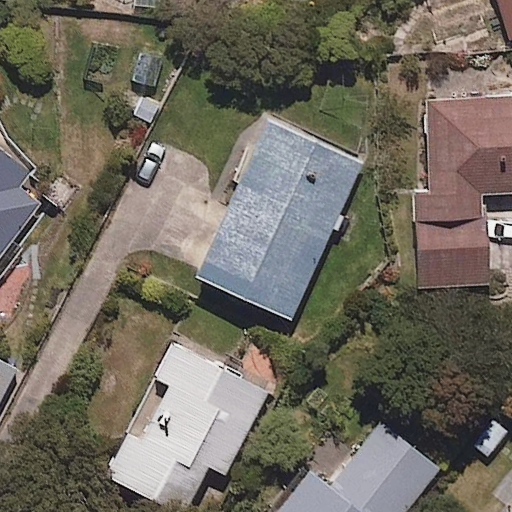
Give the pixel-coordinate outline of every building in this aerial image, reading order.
[(511,0),(493,0),(509,47),(511,46),(511,0)] [(164,106),(128,90),(117,114),(152,131),(164,106)] [(511,101),(422,106),(426,199),(410,200),(414,292),(485,289),(480,199),(511,197),(511,101)] [(356,166),(261,126),(193,284),(289,325),(356,166)] [(0,257),(50,193),(0,153),(0,257)] [(264,397),(171,348),(101,481),(159,511),(182,511),(205,470),(221,478),(264,397)] [(0,401),(15,374),(0,365),(0,401)] [(511,426),(485,409),(461,447),(486,464),(511,426)] [(403,511),(439,467),(381,421),(327,489),(308,475),(278,511),(403,511)]
